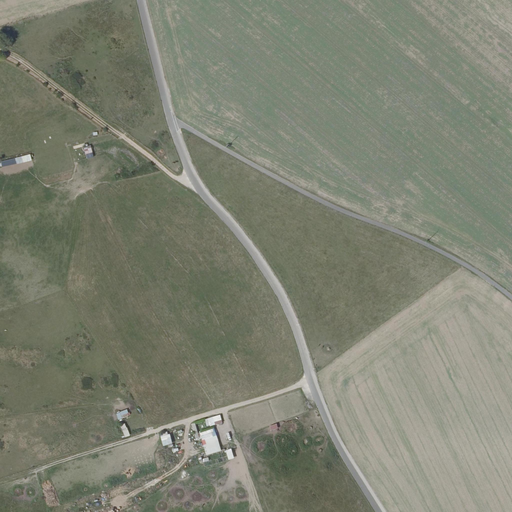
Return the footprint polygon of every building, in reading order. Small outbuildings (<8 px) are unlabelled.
[(83,151),(85,159),(93,157),(91,147),(98,145),(97,140),(85,143),(86,147),(80,148),(81,152),(83,151)] [(115,413),(117,419),(128,416),(126,409),(115,413)] [(220,415),(204,418),(206,427),(222,423),(220,415)] [(119,425),(124,437),(129,435),(124,423),(119,425)] [(195,423),(191,424),(195,439),(199,438),(195,423)] [(199,432),(206,455),(221,451),(214,428),(199,432)] [(164,450),(173,448),(172,445),(171,445),(169,435),(168,435),(167,431),(160,433),(164,450)] [(228,460),(234,458),(231,448),(225,450),(228,460)]
